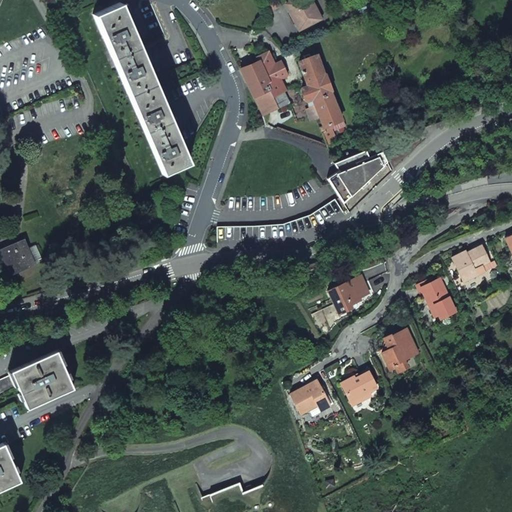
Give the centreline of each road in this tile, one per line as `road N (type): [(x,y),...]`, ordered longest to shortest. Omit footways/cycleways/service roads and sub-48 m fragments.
road 1 (residential): [(182,0),(206,30),(235,106),(192,265)]
road 2 (unknown): [(481,191),(469,221),(410,267),(396,300),(361,336),(354,360)]
road 3 (tertiary): [(0,317),(192,265)]
road 4 (tertiary): [(355,221),(429,150),(511,110)]
road 5 (tertiary): [(192,265),(305,253),(355,221)]
road 6 (residential): [(355,221),(511,188)]
